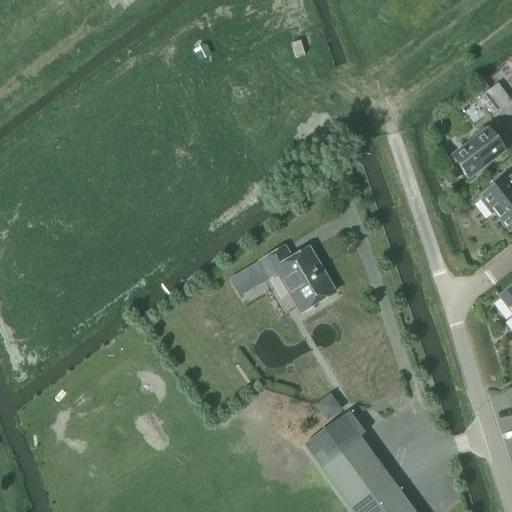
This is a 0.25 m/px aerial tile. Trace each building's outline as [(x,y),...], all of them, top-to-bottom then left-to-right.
[(376,0),(391,19),(415,0),(376,0)] [(392,19),(389,22),(401,38),(404,35),(412,45),(438,25),(432,17),(443,8),(437,0),(415,0),(391,19),(392,19)] [(478,99),(492,117),(511,103),(497,84),(478,99)] [(467,179),(503,152),(487,131),(486,132),(482,128),(467,140),(470,144),(451,159),(467,179)] [(511,175),(504,182),(502,180),(482,196),(483,197),(479,200),(491,216),(495,213),(509,232),(511,229),(511,175)] [(284,248),(228,280),(238,296),(278,273),(301,312),(332,294),(307,250),(290,259),(284,248)] [(511,286),(499,297),(511,313),(511,316),(510,319),(511,321),(511,286)] [(330,394),(314,406),(326,423),(340,413),(342,411),(330,394)] [(348,413),(302,447),(349,511),(413,511),(359,437),(363,434),(348,413)]
